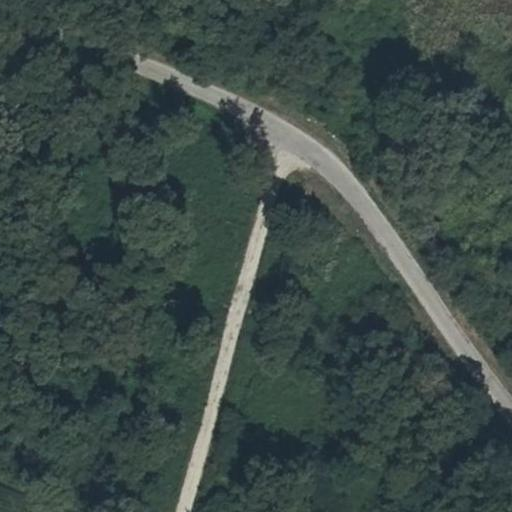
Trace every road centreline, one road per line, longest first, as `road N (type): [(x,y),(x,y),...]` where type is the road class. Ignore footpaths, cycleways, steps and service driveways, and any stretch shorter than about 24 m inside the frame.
road 1 (unclassified): [(511,419),(319,162),(231,104),(0,13)]
road 2 (track): [(186,511),(273,180),(319,162)]
